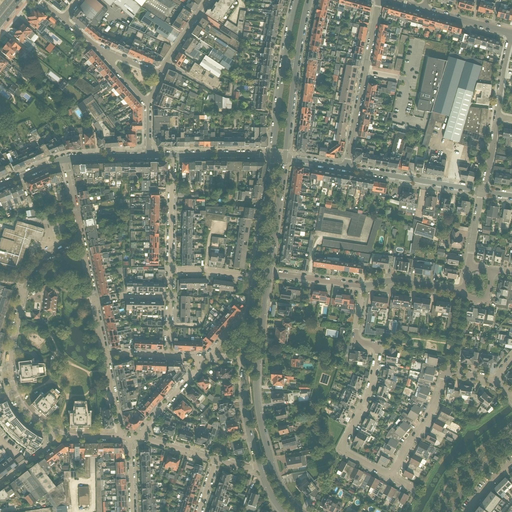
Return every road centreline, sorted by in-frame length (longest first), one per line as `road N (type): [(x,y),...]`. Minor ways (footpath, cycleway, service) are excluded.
road 1 (residential): [(390,476),(342,448),(379,357),(378,346),(356,334),(362,286)]
road 2 (residential): [(390,476),(432,409),(445,371),(494,382)]
road 3 (residential): [(481,191),(346,167)]
